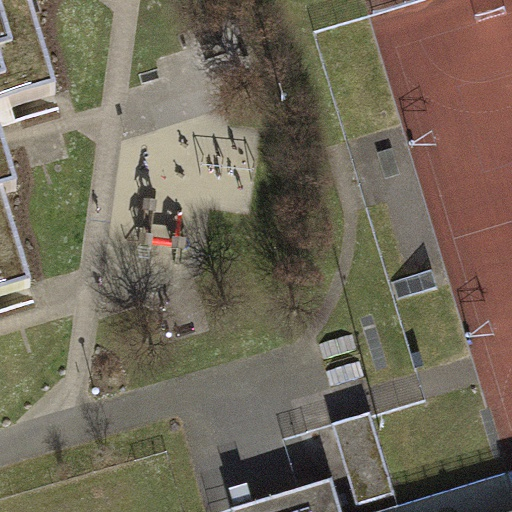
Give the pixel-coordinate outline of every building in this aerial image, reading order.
[(0,0),(0,9),(28,1),(30,0),(0,0)] [(0,111),(56,95),(28,1),(0,9),(0,193),(3,193),(17,188),(1,137),(0,132),(0,111)] [(0,297),(31,288),(3,193),(0,193),(0,297)] [(395,495),(370,414),(333,425),(358,506),(395,495)] [(511,511),(511,474),(511,472),(377,511),(342,511),(333,480),(232,510),(232,511),(511,511)]
